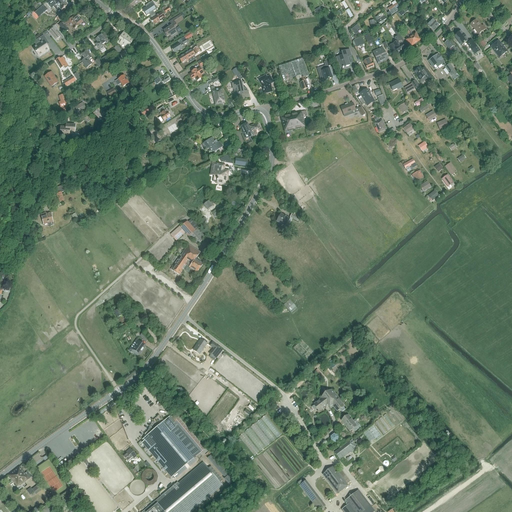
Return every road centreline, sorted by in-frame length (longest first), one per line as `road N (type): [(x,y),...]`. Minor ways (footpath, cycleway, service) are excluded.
road 1 (track): [(252,269),(308,225),(356,275),(401,236),(414,219),(352,139),(283,145),(317,205)]
road 2 (tertiary): [(0,476),(152,358),(264,181),(272,156),(268,129)]
road 3 (track): [(245,320),(303,313),(371,283),(392,283),(501,377)]
road 4 (residential): [(0,254),(38,129),(27,78),(117,15)]
road 5 (residential): [(262,110),(401,64),(463,0)]
road 6 (track): [(284,394),(380,311),(395,326),(387,341),(395,353)]
road 7 (tertiary): [(250,111),(199,110),(150,40),(117,15)]
road 8 (track): [(339,300),(285,239),(240,223)]
road 9 (track): [(382,282),(479,201)]
